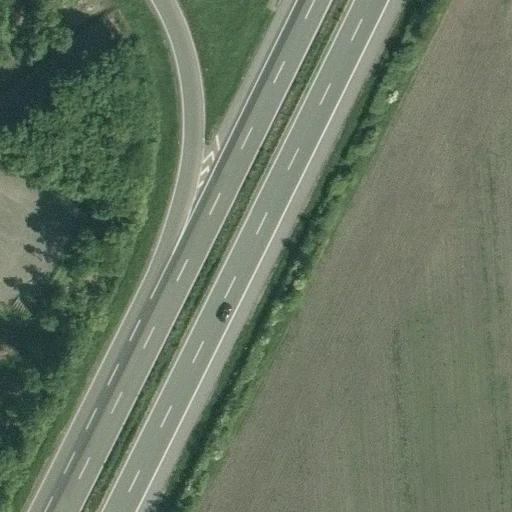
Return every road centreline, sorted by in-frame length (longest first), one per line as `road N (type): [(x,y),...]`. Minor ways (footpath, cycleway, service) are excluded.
road 1 (motorway): [(117,511),(367,0)]
road 2 (motorway): [(312,0),(112,410)]
road 3 (motorway): [(160,0),(188,71),(188,162),(112,410)]
